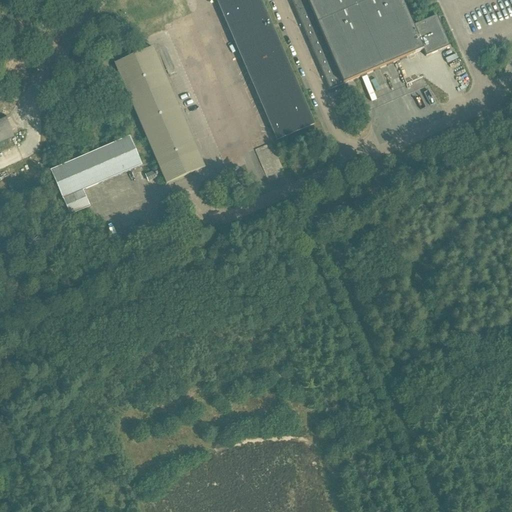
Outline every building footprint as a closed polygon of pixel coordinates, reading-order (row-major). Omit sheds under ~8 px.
[(220,0),(221,1),(218,3),(277,141),(288,136),(299,131),(314,125),(273,30),(272,27),(260,0),(220,0)] [(413,26),(401,0),(290,0),(330,90),(346,84),(354,80),(359,78),(409,56),(415,54),(423,50),(426,57),(431,55),(439,51),(450,47),(437,16),(413,26)] [(114,64),(166,185),(205,168),(153,48),(114,64)] [(0,142),(14,137),(10,129),(6,118),(0,120),(0,142)] [(63,200),(70,216),(90,208),(83,191),(142,166),(128,138),(125,139),(50,171),(63,200)] [(226,173),(229,182),(241,177),(238,168),(226,173)] [(155,172),(146,175),(148,182),(157,179),(156,176),(158,176),(157,174),(156,174),(155,172)]
